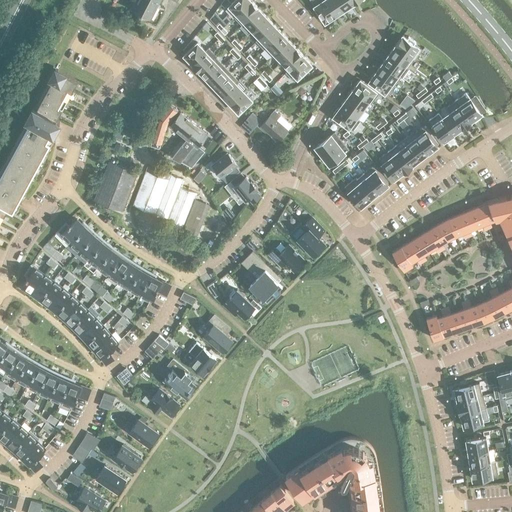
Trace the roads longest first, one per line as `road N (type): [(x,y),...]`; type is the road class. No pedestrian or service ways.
road 1 (residential): [(511,127),(357,240)]
road 2 (residential): [(280,181),(205,98),(150,52)]
road 3 (residential): [(150,52),(91,111),(63,186)]
road 4 (residential): [(63,186),(134,249),(182,278)]
road 5 (residential): [(357,240),(422,368)]
road 6 (residential): [(182,278),(242,235),(280,181)]
road 7 (residential): [(105,379),(72,336),(5,283)]
road 8 (residential): [(105,379),(68,446),(30,483)]
road 9 (residential): [(182,278),(160,321),(105,379)]
road 10 (residential): [(287,183),(342,70)]
road 11 (residential): [(342,70),(354,68),(375,43),(367,21),(344,28),(325,53)]
road 12 (residential): [(0,324),(73,371),(105,379)]
